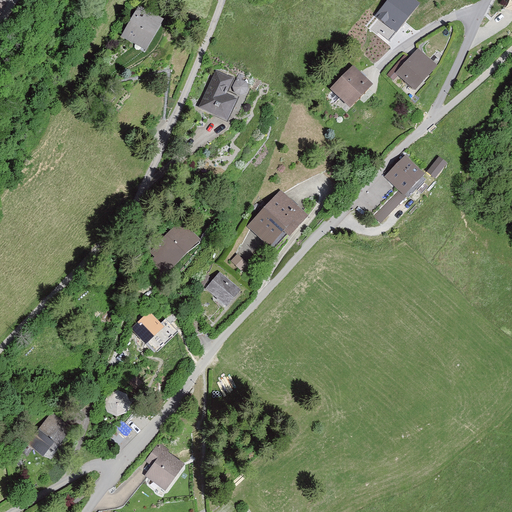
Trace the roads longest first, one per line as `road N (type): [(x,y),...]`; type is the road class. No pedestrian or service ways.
road 1 (residential): [(435,117),(219,340),(115,470)]
road 2 (residential): [(0,357),(109,239),(149,176),(223,0)]
road 3 (residential): [(487,0),(435,117)]
